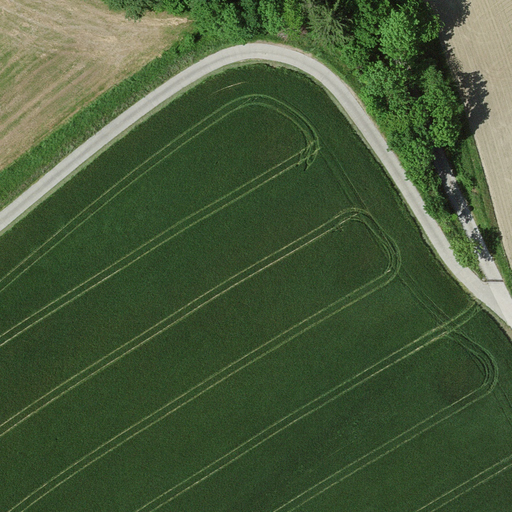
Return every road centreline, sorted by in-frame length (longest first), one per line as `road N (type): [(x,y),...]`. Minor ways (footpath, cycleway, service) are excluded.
road 1 (track): [(0,219),(171,80),(220,54),(261,50),(308,62),(330,81),(456,266),(511,315)]
road 2 (track): [(511,312),(370,0)]
